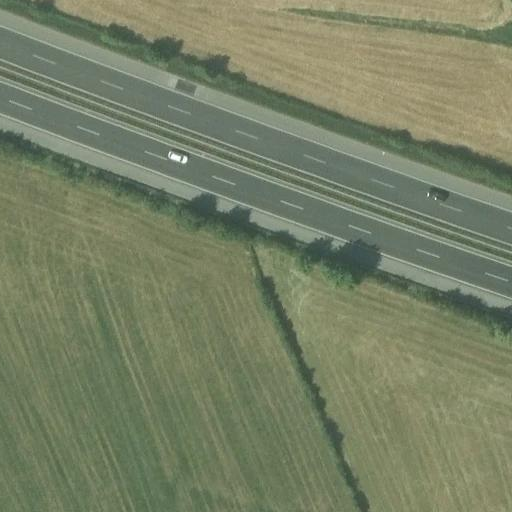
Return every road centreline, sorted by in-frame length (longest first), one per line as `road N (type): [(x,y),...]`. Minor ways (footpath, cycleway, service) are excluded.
road 1 (motorway): [(0,93),(158,157),(511,279)]
road 2 (motorway): [(511,211),(0,27)]
